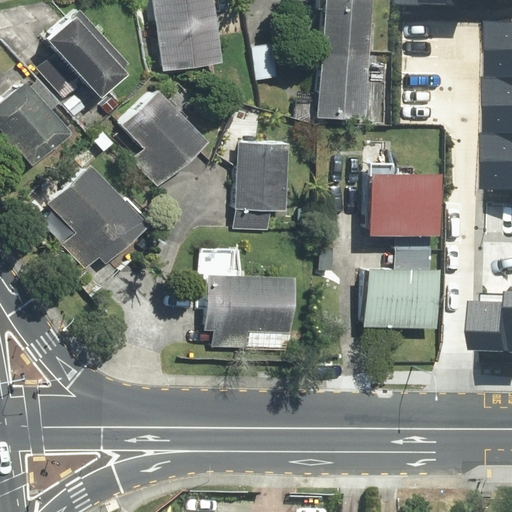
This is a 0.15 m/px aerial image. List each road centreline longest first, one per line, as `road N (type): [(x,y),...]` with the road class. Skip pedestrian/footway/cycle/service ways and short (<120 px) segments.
road 1 (secondary): [(511,429),(204,427)]
road 2 (primary): [(0,282),(46,345),(119,395),(204,427)]
road 3 (secondary): [(204,427),(0,426)]
road 4 (primary): [(204,427),(115,473),(63,511)]
